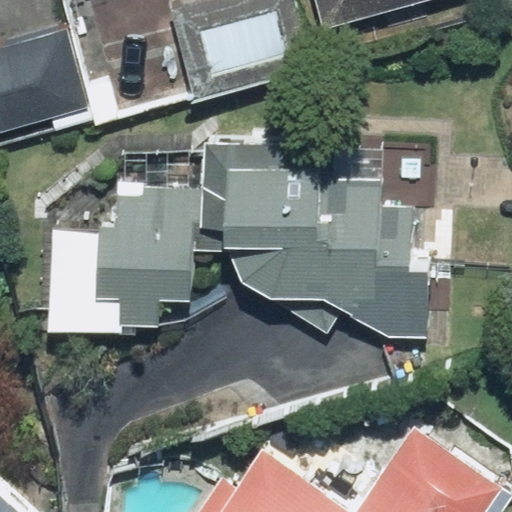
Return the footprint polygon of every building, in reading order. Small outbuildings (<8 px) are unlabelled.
[(292,0),(190,0),(211,80),(306,55),(292,0)] [(338,0),(341,10),(378,0),(338,0)] [(0,35),(0,33),(0,114),(90,90),(69,16),(0,35)] [(243,239),(336,330),(393,265),(429,267),(433,191),(402,189),(405,131),(226,120),(219,238),(243,239)] [(216,275),(222,144),(124,139),(120,221),(66,218),(61,310),(139,313),(139,302),(181,304),(182,273),(216,275)] [(276,419),(200,511),(499,511),(511,496),(511,481),(435,419),(373,497),(276,419)] [(0,440),(0,511),(65,511),(70,507),(0,440)]
